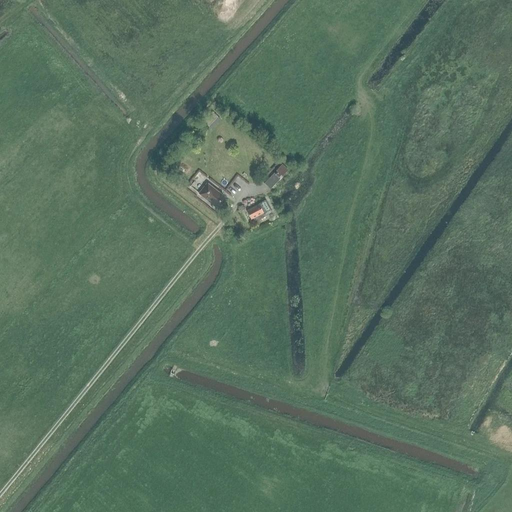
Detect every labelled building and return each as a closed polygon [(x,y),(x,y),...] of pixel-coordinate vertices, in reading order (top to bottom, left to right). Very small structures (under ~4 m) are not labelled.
[(208,127),(217,118),(212,113),(203,122),(208,127)] [(273,172),(279,178),(288,169),(282,163),(273,172)] [(273,173),(264,183),(270,189),(279,179),(273,173)] [(198,194),(215,207),(223,197),(207,184),(198,194)] [(266,201),(246,211),(250,220),(252,219),(254,222),(264,217),(263,214),(270,210),(266,201)]
